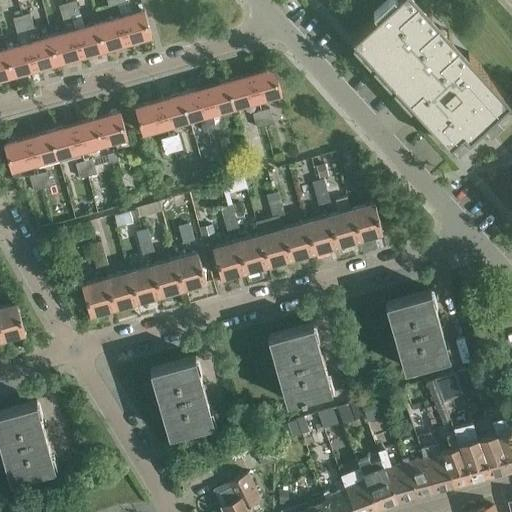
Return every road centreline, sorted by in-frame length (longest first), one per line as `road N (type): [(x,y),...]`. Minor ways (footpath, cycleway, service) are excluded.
road 1 (residential): [(73,351),(471,235)]
road 2 (residential): [(0,109),(281,27)]
road 3 (residential): [(281,27),(471,235)]
road 4 (residential): [(171,511),(73,351)]
road 5 (residential): [(73,351),(0,217)]
